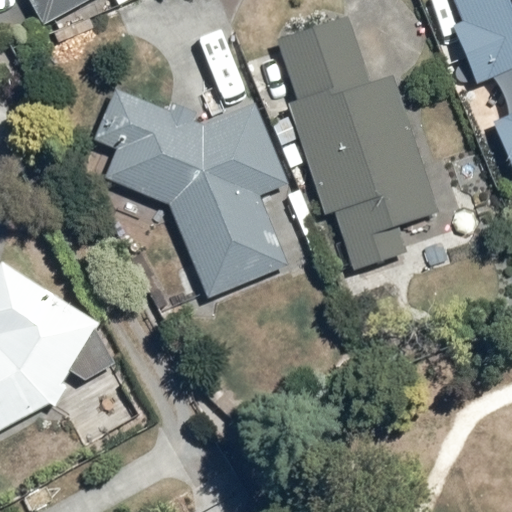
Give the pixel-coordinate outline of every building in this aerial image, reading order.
[(141,0),(34,0),(44,18),(76,0),(115,0),(122,11),(141,0)] [(511,0),(463,0),(469,15),(455,20),(478,80),(511,66),(511,114),(498,122),(511,157),(511,0)] [(289,36),(291,44),(266,51),(279,102),(294,99),(327,208),(341,204),(358,265),(410,249),(401,222),(441,212),(400,76),(376,84),(354,19),(289,36)] [(175,196),(211,291),(290,259),(260,190),(291,178),(257,105),(212,125),(129,89),(101,135),(122,146),(113,174),(175,196)] [(0,424),(67,389),(64,368),(95,321),(9,263),(0,274),(0,424)]
